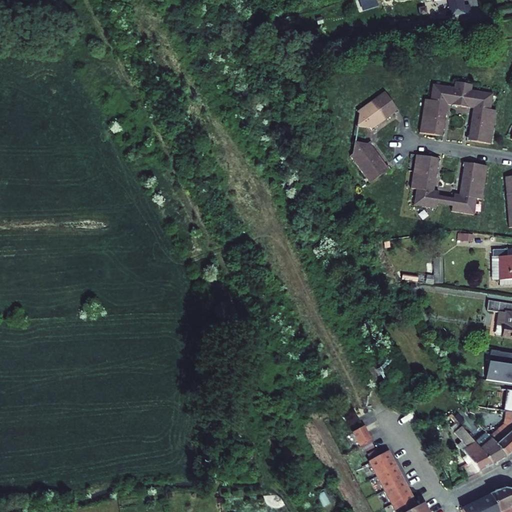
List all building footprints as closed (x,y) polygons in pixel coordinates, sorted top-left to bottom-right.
[(441,0),(448,0),(451,15),(470,13),(469,5),(463,6),(462,0),(433,0),(433,1),(441,0)] [(399,25),(400,33),(427,28),(426,21),(399,25)] [(270,38),(281,34),(277,22),(266,26),(270,38)] [(387,28),(388,35),(398,34),(397,26),(387,28)] [(318,48),(320,57),(354,53),(353,44),(318,48)] [(471,90),(472,85),(455,82),(454,88),(451,105),(468,108),(471,90)] [(430,102),(447,105),(451,105),(454,88),(432,84),(430,100),(430,102)] [(490,109),(493,94),(471,90),(468,108),(473,108),(490,111),(490,109)] [(384,121),(398,111),(385,92),(371,102),(384,121)] [(430,100),(424,99),(422,117),(445,120),(447,105),(430,102),(430,100)] [(384,121),(371,102),(357,112),(359,113),(357,126),(369,128),(372,126),(374,128),(384,121)] [(493,128),(496,110),(490,109),(490,111),(473,108),(470,124),(493,128)] [(419,133),(439,136),(440,132),(443,132),(445,120),(422,117),(419,133)] [(493,128),(470,124),(468,136),(472,137),(471,141),(491,144),(493,128)] [(378,156),(371,145),(369,147),(366,144),(354,142),(352,154),(350,156),(360,170),(378,156)] [(413,173),(436,176),(438,162),(435,162),(435,158),(415,155),(413,173)] [(370,183),(389,169),(378,156),(360,170),(370,183)] [(463,166),(461,180),(484,183),(487,166),(467,163),(467,167),(463,166)] [(413,173),(410,189),(416,189),(416,188),(434,190),(436,176),(413,173)] [(461,180),(459,194),(476,197),(476,198),(482,199),(484,183),(461,180)] [(414,205),(436,209),(437,204),(438,196),(439,191),(434,190),(416,188),(416,189),(414,205)] [(452,207),(451,211),(474,214),(476,198),(476,197),(459,194),(454,193),(453,198),(452,207)] [(453,198),(438,196),(437,204),(452,207),(453,198)] [(473,242),(474,235),(458,233),(457,240),(473,242)] [(499,280),(499,281),(511,280),(511,256),(506,256),(506,250),(492,250),(492,257),(499,257),(499,280)] [(440,258),(433,258),(433,276),(426,275),(425,284),(434,285),(433,284),(441,284),(440,258)] [(511,305),(498,303),(488,301),(486,311),(498,313),(496,326),(504,327),(502,337),(511,338),(511,305)] [(496,326),(495,335),(502,337),(504,327),(496,326)] [(511,353),(490,350),(485,381),(511,384),(511,353)] [(511,391),(505,390),(502,411),(506,411),(511,412),(511,391)] [(489,437),(506,457),(511,452),(511,412),(506,411),(503,424),(489,437)] [(458,422),(450,428),(454,433),(461,427),(458,422)] [(353,433),(360,446),(361,445),(370,441),(371,440),(364,427),(353,433)] [(461,470),(467,479),(492,465),(479,449),(470,437),(465,431),(461,427),(454,433),(461,442),(466,448),(462,451),(466,455),(471,463),(467,466),(461,470)] [(489,441),(479,449),(492,465),(506,457),(489,437),(487,435),(485,437),(489,441)] [(361,445),(365,452),(374,448),(370,441),(361,445)] [(461,442),(458,445),(462,451),(466,448),(461,442)] [(367,454),(371,461),(379,457),(375,450),(367,454)] [(369,463),(376,477),(396,467),(388,452),(379,457),(371,461),(369,463)] [(466,455),(462,458),(467,466),(471,463),(466,455)] [(376,477),(384,490),(403,480),(396,467),(376,477)] [(403,480),(384,490),(391,505),(411,495),(403,480)] [(511,511),(511,487),(505,487),(484,498),(490,511),(502,511),(505,511),(511,511)] [(395,511),(411,511),(418,508),(411,495),(391,505),(395,511)] [(490,511),(484,498),(462,510),(463,511),(490,511)]
